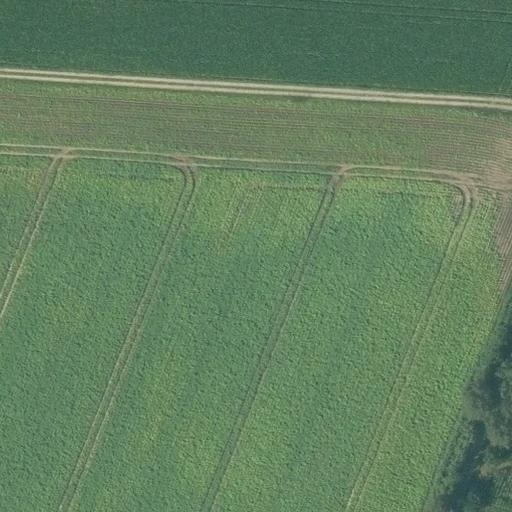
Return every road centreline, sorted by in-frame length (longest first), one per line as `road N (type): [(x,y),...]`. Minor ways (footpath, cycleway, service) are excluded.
road 1 (track): [(511,105),(0,75)]
road 2 (unclassified): [(511,348),(447,511)]
